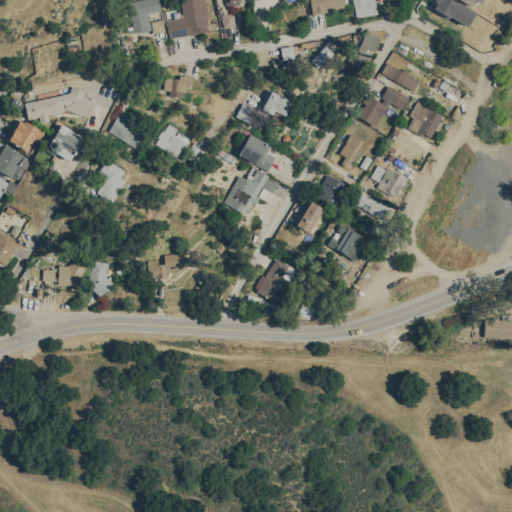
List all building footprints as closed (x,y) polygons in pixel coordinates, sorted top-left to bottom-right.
[(151,30),(140,32),(140,30),(135,31),(129,32),(127,25),(133,24),(128,2),(136,0),(159,0),(161,10),(148,13),(151,30)] [(206,0),(209,18),(206,18),(208,31),(169,37),(167,19),(184,16),(181,0),(206,0)] [(244,0),(242,6),(239,8),(233,9),(230,8),(226,3),(226,0),(244,0)] [(344,0),(345,6),(328,9),(328,12),(312,14),(310,0),(344,0)] [(352,0),(374,0),(377,13),(356,17),(352,0)] [(162,31),(162,12),(149,13),(150,32),(162,31)] [(235,26),(223,27),(222,14),(234,13),(235,26)] [(365,31),(381,37),(376,51),(370,49),(369,53),(370,53),(368,58),(371,58),(369,63),(367,62),(365,69),(345,62),(351,47),(358,50),(365,31)] [(324,45),(325,46),(329,40),(335,46),(330,51),(332,53),(319,67),(311,60),(324,45)] [(381,72),(387,61),(402,70),(404,68),(409,71),(408,73),(413,76),(413,75),(415,76),(414,77),(419,79),(413,90),(381,72)] [(179,78),(179,74),(192,76),(191,86),(186,86),(185,97),(169,95),(170,93),(163,92),(164,76),(179,78)] [(375,125),(358,115),(369,95),(381,102),(384,98),(381,96),(388,84),(409,96),(401,109),(389,101),(375,125)] [(67,93),(70,91),(72,85),(82,88),(81,92),(96,97),(90,116),(64,107),(66,102),(63,103),(64,110),(48,113),(49,120),(38,122),(37,116),(27,118),(24,102),(67,93)] [(292,100),(280,124),(270,118),(273,113),(259,106),(268,88),(292,100)] [(417,99),(425,104),(424,105),(428,108),(429,107),(442,114),(439,120),(442,122),(437,130),(434,129),(430,136),(424,132),(422,135),(407,127),(413,117),(409,114),(417,99)] [(242,102),(256,109),(248,122),(235,115),(242,102)] [(108,129),(117,115),(146,133),(137,148),(108,129)] [(13,131),(15,127),(22,117),(44,131),(31,152),(27,150),(27,151),(20,147),(20,146),(18,145),(18,146),(14,144),(15,143),(8,139),(13,131)] [(155,142),(158,137),(157,136),(162,129),(163,130),(168,122),(177,128),(174,133),(176,134),(179,131),(189,137),(181,149),(180,149),(175,156),(155,142)] [(71,128),(70,130),(83,137),(70,160),(59,154),(55,155),(48,150),(46,143),(48,140),(50,142),(61,123),(71,128)] [(250,132),(271,144),(267,151),(275,156),(266,171),(254,165),(255,163),(238,154),(250,132)] [(356,151),(359,153),(355,159),(353,158),(352,160),(351,159),(347,166),(341,162),(345,156),(339,152),(346,141),(345,141),(351,132),(363,140),(356,151)] [(0,151),(5,143),(25,155),(21,161),(22,161),(20,164),(20,163),(11,177),(0,170),(0,151)] [(125,169),(120,176),(125,179),(118,192),(117,191),(107,209),(95,201),(100,194),(96,192),(101,183),(94,178),(106,158),(125,169)] [(376,186),(379,181),(370,176),(377,163),(386,169),(387,166),(406,177),(406,178),(410,180),(405,189),(400,186),(396,193),(394,191),(391,196),(376,186)] [(245,178),(252,166),(279,181),(272,192),(261,186),(256,195),(258,196),(254,203),(250,201),(243,213),(223,201),(238,174),(245,178)] [(335,208),(314,196),(327,173),(348,184),(335,208)] [(0,176),(8,181),(5,187),(6,188),(4,190),(3,190),(0,194),(0,176)] [(392,208),(385,221),(355,203),(362,191),(392,208)] [(310,200),(323,208),(308,232),(295,224),(310,200)] [(332,236),(337,239),(340,233),(337,231),(338,230),(337,229),(341,222),(336,219),(339,213),(347,217),(343,224),(364,236),(356,251),(358,252),(353,259),(351,258),(351,257),(327,243),(332,236)] [(0,231),(18,242),(5,264),(0,260),(0,231)] [(70,262),(71,262),(78,250),(91,257),(76,284),(57,283),(57,280),(42,280),(42,268),(51,269),(51,267),(58,267),(58,264),(68,265),(70,262)] [(183,252),(183,267),(172,268),(173,271),(166,271),(166,277),(155,278),(155,276),(143,276),(143,263),(147,263),(147,259),(158,259),(158,263),(164,263),(164,253),(183,252)] [(308,265),(314,255),(315,256),(318,252),(325,256),(322,260),(326,263),(320,273),(308,265)] [(276,257),(288,265),(295,270),(276,302),(256,290),(276,257)] [(92,259),(107,262),(105,272),(107,272),(106,275),(113,282),(100,295),(87,283),(92,259)] [(333,283),(319,311),(309,305),(308,306),(302,303),(303,301),(301,300),(316,274),(333,283)] [(511,337),(483,336),(484,318),(493,319),(493,317),(498,317),(498,319),(511,319),(511,337)]
